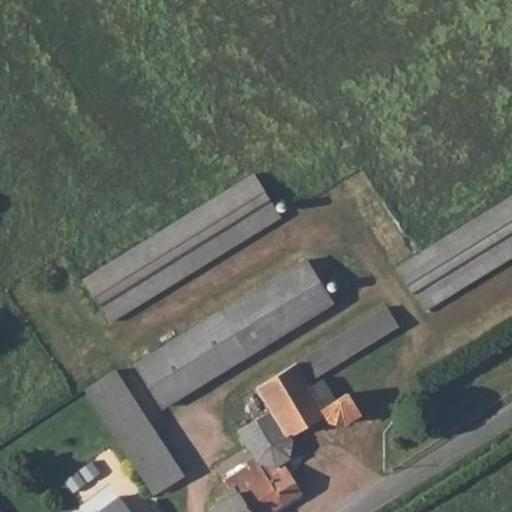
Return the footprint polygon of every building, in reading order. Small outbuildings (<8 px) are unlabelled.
[(168,223),(79,275),(103,319),(277,216),(251,173),(168,223)] [(511,192),(395,265),(422,309),(511,253),(511,192)] [(302,259),(132,364),(159,408),(329,303),(302,259)] [(233,432),(253,463),(254,463),(273,468),(286,461),(292,443),(287,433),(317,413),(323,423),(337,427),(358,414),(344,392),(332,400),(319,382),(309,388),(307,383),(394,327),(383,310),(254,390),(267,411),(233,432)] [(111,372),(82,390),(152,495),(180,477),(111,372)] [(254,463),(253,463),(222,480),(229,491),(215,499),(218,503),(207,511),(268,511),(298,494),(284,472),(266,482),(254,463)] [(128,511),(119,500),(103,511),(128,511)]
